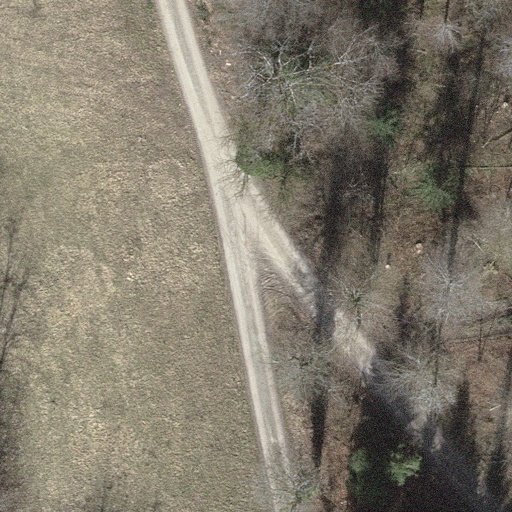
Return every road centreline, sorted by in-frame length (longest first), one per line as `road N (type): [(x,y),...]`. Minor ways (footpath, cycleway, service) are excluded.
road 1 (track): [(491,511),(310,290),(225,161)]
road 2 (track): [(288,511),(225,161)]
road 3 (track): [(225,161),(171,0)]
